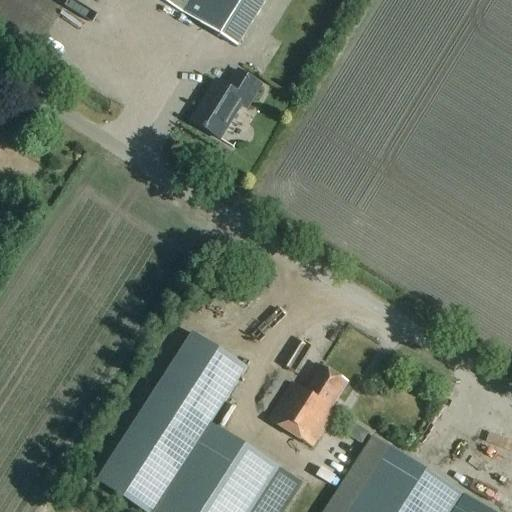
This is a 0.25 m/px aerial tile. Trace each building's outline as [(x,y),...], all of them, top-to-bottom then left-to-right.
[(157,0),(237,49),(267,0),(157,0)] [(246,110),(260,87),(238,72),(227,89),(216,82),(190,123),(219,141),(241,107),(246,110)] [(138,511),(288,511),(304,487),(211,429),(248,371),(194,337),(99,487),(138,511)] [(324,371),(322,369),(306,394),(292,385),(268,421),(312,449),(336,413),(331,410),(347,386),(331,376),(331,373),(326,370),(324,371)] [(456,511),(465,499),(372,439),(325,511),(456,511)] [(485,511),(467,500),(458,511),(485,511)]
